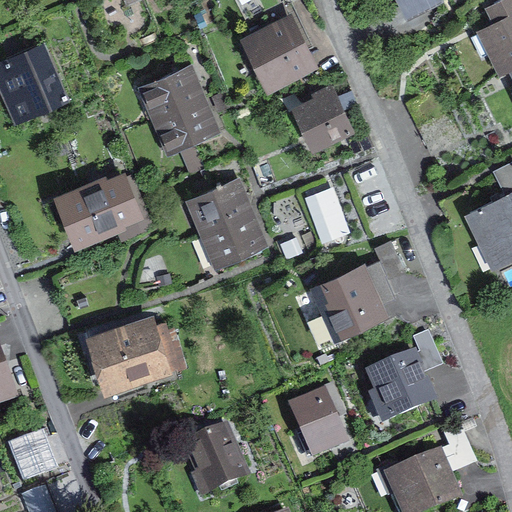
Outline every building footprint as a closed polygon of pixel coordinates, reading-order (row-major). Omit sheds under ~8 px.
[(396,0),(406,18),(441,0),(396,0)] [(511,0),(496,0),(484,6),(492,22),(477,30),(500,76),(509,72),(511,70),(511,0)] [(319,68),(291,13),(238,39),(267,95),(319,68)] [(70,101),(43,42),(0,61),(0,94),(14,125),(70,101)] [(151,120),(207,97),(192,64),(137,87),(151,120)] [(354,133),(331,83),(308,94),(311,99),(291,108),(311,153),(354,133)] [(420,128),(452,113),(439,86),(408,100),(420,128)] [(207,97),(151,120),(166,156),(179,150),(189,172),(204,166),(226,157),(216,135),(220,133),(213,115),(230,107),(223,90),(207,97)] [(464,140),(452,113),(420,128),(433,155),(464,140)] [(184,201),(198,234),(254,210),(240,177),(235,179),(226,157),(204,166),(214,188),(184,201)] [(511,160),(491,171),(503,195),(463,215),(491,271),(511,260),(511,160)] [(73,251),(117,233),(121,242),(155,228),(140,192),(133,195),(124,172),(104,180),(103,176),(51,197),(73,251)] [(305,194),(324,241),(353,229),(335,182),(305,194)] [(269,246),(254,210),(198,234),(213,270),(269,246)] [(303,251),(297,236),(279,244),(286,259),(303,251)] [(378,261),(386,279),(405,270),(391,240),(372,248),(378,261)] [(390,318),(383,304),(395,298),(386,279),(378,261),(366,267),(364,263),(308,289),(320,317),(308,322),(321,350),(390,318)] [(156,326),(151,313),(82,337),(103,397),(188,368),(172,320),(156,326)] [(438,401),(425,372),(444,364),(430,331),(411,339),(416,350),(363,373),(375,401),(369,403),(380,427),(438,401)] [(0,407),(18,401),(0,356),(0,407)] [(343,408),(332,383),(285,404),(310,460),(348,443),(334,412),(343,408)] [(201,498),(250,476),(227,424),(182,444),(195,474),(191,475),(201,498)] [(452,474),(478,463),(462,426),(443,434),(449,447),(384,476),(399,511),(432,511),(463,498),(452,474)] [(25,482),(58,468),(43,430),(9,444),(25,482)] [(31,511),(60,511),(47,481),(23,491),(31,511)]
